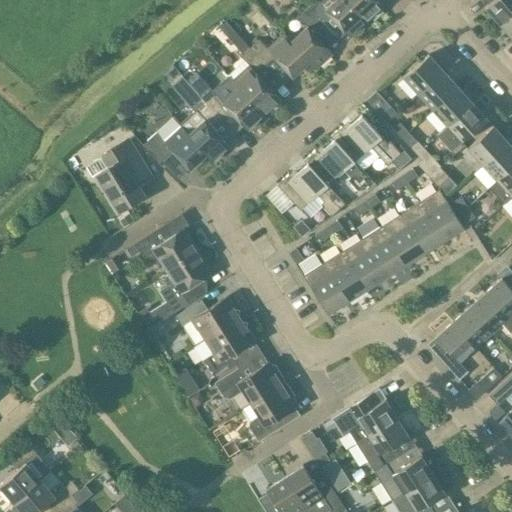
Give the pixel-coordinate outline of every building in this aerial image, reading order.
[(317,0),(315,0),(307,7),(323,25),(333,17),(350,37),(367,21),(361,14),(360,14),(347,0),(335,0),(326,9),(317,0)] [(361,14),(367,21),(383,7),(377,0),(347,0),(360,14),(361,14)] [(500,23),(511,12),(511,0),(492,0),(485,7),(500,23)] [(309,60),(308,61),(315,68),(332,53),(314,33),(323,25),(307,7),(298,16),(307,26),(291,40),(309,60)] [(511,12),(500,23),(511,36),(511,12)] [(217,32),(237,54),(246,45),(226,24),(217,32)] [(259,38),(250,47),(266,65),(275,57),(292,76),(308,61),(309,60),(291,40),(284,33),(268,48),(259,38)] [(239,87),(265,114),(281,99),(257,73),(266,65),(250,47),(240,55),(249,65),(232,80),(239,87)] [(418,94),(443,70),(428,54),(403,77),(418,94)] [(458,86),(443,70),(418,94),(432,110),(458,86)] [(248,129),(265,114),(239,87),(232,80),(230,77),(205,100),(221,118),(230,110),(248,129)] [(458,86),(432,110),(447,126),(472,102),(458,86)] [(391,107),(377,91),(368,100),(382,115),(391,107)] [(205,100),(179,123),(188,133),(206,153),(206,154),(213,161),(229,146),(212,126),(221,118),(205,100)] [(487,119),(472,102),(447,126),(436,135),(451,151),(487,119)] [(354,161),(355,160),(370,146),(387,165),(401,153),(390,140),(387,143),(361,114),(345,129),(342,125),(330,135),(334,139),(334,138),(354,161)] [(188,133),(179,123),(174,116),(147,140),(163,158),(173,150),(190,168),(206,154),(206,153),(188,133)] [(402,137),(408,131),(400,122),(393,127),(402,137)] [(482,164),(507,141),(493,125),(467,148),(482,164)] [(417,140),(408,131),(402,137),(410,146),(417,140)] [(89,162),(118,210),(144,194),(129,169),(143,161),(128,138),(89,162)] [(304,159),(307,163),(328,185),(328,184),(344,170),(350,177),(347,179),(358,191),(372,179),(355,160),(354,161),(334,138),(334,139),(318,153),(315,149),(304,159)] [(511,166),(511,145),(507,141),(482,164),(496,180),(511,166)] [(404,150),(401,153),(391,161),(398,169),(411,158),(404,150)] [(434,172),(440,167),(432,157),(425,163),(434,172)] [(307,163),(291,177),(288,174),(277,184),(300,209),(317,194),(323,201),(320,203),(331,215),(345,203),(328,184),(328,185),(307,163)] [(511,166),(496,180),(489,187),(503,203),(511,196),(511,195),(511,166)] [(402,175),(407,182),(417,175),(413,167),(402,175)] [(449,176),(440,167),(434,172),(442,182),(449,176)] [(407,182),(402,175),(392,182),(396,189),(407,182)] [(419,201),(445,240),(464,228),(439,188),(419,201)] [(364,200),(369,207),(379,200),(375,193),(364,200)] [(460,211),(468,206),(461,195),(453,200),(460,211)] [(369,207),(364,200),(354,207),(359,214),(369,207)] [(445,240),(419,201),(400,213),(425,252),(445,240)] [(475,217),(468,206),(460,211),(467,222),(475,217)] [(425,252),(400,213),(381,225),(406,265),(425,252)] [(327,226),(332,233),(342,226),(337,219),(327,226)] [(167,270),(197,250),(187,234),(185,235),(181,229),(171,235),(164,224),(126,248),(131,255),(140,249),(145,256),(155,259),(159,257),(167,270)] [(406,265),(381,225),(361,238),(386,277),(406,265)] [(332,233),(327,226),(316,233),(321,240),(332,233)] [(386,277),(361,238),(342,250),(367,289),(386,277)] [(303,257),(296,247),(289,252),(296,262),(303,257)] [(197,250),(167,270),(174,281),(161,289),(175,311),(207,291),(199,279),(209,273),(205,267),(207,265),(197,250)] [(367,289),(342,250),(322,262),(347,302),(367,289)] [(347,302),(322,262),(303,275),(328,314),(347,302)] [(502,277),(485,292),(508,317),(511,321),(511,283),(510,286),(502,277)] [(485,292),(469,306),(492,332),(508,317),(485,292)] [(205,339),(240,317),(226,296),(203,311),(197,301),(176,315),(182,325),(192,318),(205,339)] [(469,306),(453,320),(476,346),(492,332),(469,306)] [(240,317),(205,339),(219,360),(208,366),(215,376),(236,363),(230,353),(253,338),(240,317)] [(459,361),(476,346),(453,320),(436,335),(446,346),(437,354),(459,379),(468,371),(459,361)] [(251,402),(285,380),(275,364),(269,364),(268,362),(246,375),(240,366),(215,382),(225,397),(231,398),(243,390),(251,402)] [(502,375),(494,366),(477,381),(485,390),(502,375)] [(285,380),(251,402),(259,414),(250,420),(248,425),(258,440),(279,427),(273,418),(295,404),(293,402),(296,396),(285,380)] [(497,404),(511,390),(511,386),(506,380),(489,395),(497,404)] [(354,445),(358,443),(357,442),(396,417),(385,398),(369,408),(363,398),(329,420),(341,438),(347,434),(354,445)] [(511,419),(507,414),(498,422),(511,437),(511,419)] [(375,470),(399,455),(393,445),(408,436),(396,417),(357,442),(358,443),(375,470)] [(29,444),(11,460),(18,468),(0,483),(0,485),(13,502),(40,479),(51,470),(43,461),(37,453),(29,444)] [(393,499),(432,474),(420,455),(405,464),(399,455),(375,470),(393,499)] [(332,456),(321,464),(337,488),(349,480),(332,456)] [(284,476),(305,509),(307,511),(329,511),(331,511),(332,511),(336,511),(345,507),(330,483),(319,490),(303,464),(284,476)] [(401,511),(434,511),(435,511),(429,502),(444,492),(432,474),(393,499),(401,511)] [(299,511),(305,509),(284,476),(265,488),(280,511),(299,511)] [(49,489),(40,479),(13,502),(15,504),(12,506),(16,511),(35,511),(47,502),(54,510),(72,495),(82,486),(75,479),(65,487),(60,480),(49,489)] [(72,495),(54,510),(55,511),(84,511),(78,505),(92,493),(86,485),(73,496),(72,495)]
